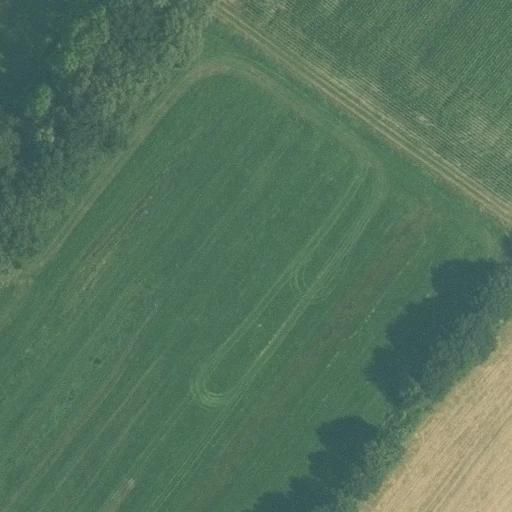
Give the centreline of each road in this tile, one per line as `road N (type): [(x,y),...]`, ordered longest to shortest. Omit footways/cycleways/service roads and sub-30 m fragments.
road 1 (track): [(0,220),(172,0)]
road 2 (tertiary): [(0,188),(145,0)]
